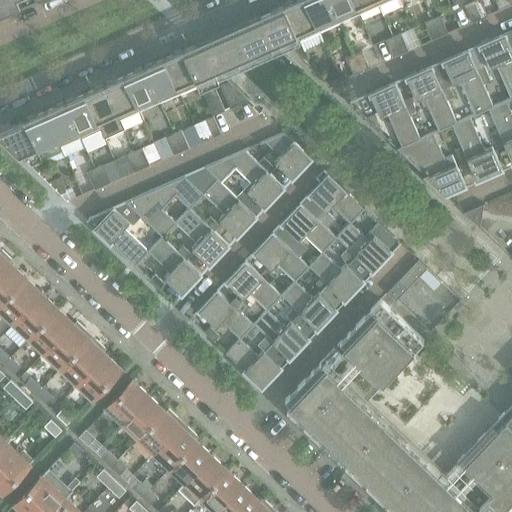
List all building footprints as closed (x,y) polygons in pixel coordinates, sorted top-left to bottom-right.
[(324,41),(306,0),(295,0),(285,5),(300,39),(301,39),(308,55),(305,49),(324,41)] [(339,22),(329,0),(306,0),(324,41),(324,40),(320,31),(339,22)] [(359,13),(353,0),(329,0),(339,22),(359,13)] [(379,4),(376,0),(353,0),(359,13),(379,4)] [(400,0),(376,0),(379,4),(383,14),(403,6),(400,0)] [(487,15),(480,0),(472,0),(471,1),(479,18),(487,15)] [(479,18),(471,1),(464,4),(471,22),(479,18)] [(283,50),(291,46),(303,58),(308,55),(301,39),(300,39),(285,5),(285,4),(284,4),(284,5),(259,16),(252,19),(200,43),(194,45),(184,49),(200,87),(201,87),(213,115),(225,110),(213,82),(226,76),(232,73),(283,50)] [(448,32),(440,15),(432,18),(440,36),(448,32)] [(440,36),(432,18),(424,22),(432,39),(440,36)] [(408,50),(401,32),(393,36),(400,53),(408,50)] [(511,48),(505,33),(479,44),(490,68),(497,64),(511,97),(511,96),(511,48)] [(400,53),(393,36),(385,39),(393,57),(400,53)] [(200,87),(184,49),(183,49),(183,50),(164,58),(179,93),(199,84),(200,87)] [(483,83),(477,67),(468,49),(443,61),(453,83),(460,80),(475,113),(487,108),(493,105),(483,83)] [(369,67),(361,50),(353,53),(361,71),(369,67)] [(361,71),(353,53),(345,57),(353,74),(361,71)] [(179,93),(164,58),(164,57),(163,58),(164,58),(145,67),(160,101),(179,93)] [(442,88),(449,85),(453,83),(443,61),(406,77),(416,100),(424,96),(438,129),(451,123),(457,121),(447,99),(442,88)] [(491,80),(484,64),(477,67),(483,83),(491,80)] [(160,101),(145,67),(144,66),(144,67),(134,71),(125,75),(124,75),(124,76),(140,110),(160,101)] [(140,110),(124,76),(105,84),(120,119),(140,110)] [(250,98),(230,80),(220,84),(230,107),(250,98)] [(410,115),(403,100),(395,82),(370,93),(378,111),(380,116),(387,112),(401,145),(420,137),(410,115)] [(120,119),(105,84),(104,84),(104,85),(85,93),(100,128),(120,119)] [(454,96),(449,85),(442,88),(447,99),(454,96)] [(100,128),(85,93),(85,92),(84,93),(85,93),(66,102),(81,136),(100,128)] [(418,112),(411,97),(403,100),(410,115),(418,112)] [(511,112),(506,99),(493,105),(487,108),(497,130),(504,145),(511,161),(511,112)] [(81,136),(66,102),(65,101),(65,102),(57,106),(46,110),(65,154),(61,145),(81,136)] [(65,154),(46,110),(45,110),(45,111),(26,119),(44,160),(46,163),(65,154)] [(381,129),(374,113),(365,117),(379,131),(381,129)] [(221,133),(213,115),(205,119),(213,136),(221,133)] [(484,150),(469,116),(457,121),(451,123),(461,146),(468,161),(476,180),(478,179),(482,178),(502,168),(492,146),(484,150)] [(44,160),(26,119),(26,118),(25,119),(0,130),(0,134),(31,166),(44,160)] [(189,147),(182,129),(174,133),(181,150),(189,147)] [(312,157),(283,130),(283,131),(283,132),(264,140),(280,154),(274,160),(292,177),(312,157)] [(504,145),(497,130),(490,133),(497,148),(504,145)] [(465,185),(452,154),(444,157),(433,131),(420,137),(401,145),(397,148),(445,193),(446,193),(465,185)] [(181,150),(174,133),(166,136),(173,154),(181,150)] [(468,161),(461,146),(454,149),(461,165),(468,161)] [(150,164),(142,147),(134,150),(142,168),(150,164)] [(264,206),(284,186),(269,172),(260,163),(245,149),(205,166),(207,168),(218,178),(221,181),(234,166),(252,183),(246,189),(264,206)] [(142,168),(134,150),(127,154),(135,171),(142,168)] [(275,167),(265,157),(260,163),(269,172),(275,167)] [(110,182),(102,164),(95,168),(102,185),(110,182)] [(102,185),(95,168),(87,171),(95,189),(102,185)] [(365,208),(328,173),(327,174),(309,193),(323,207),(315,216),(327,227),(335,218),(327,211),(333,205),(351,222),(365,208)] [(162,208),(175,193),(190,207),(204,193),(185,175),(126,201),(142,216),(163,236),(176,222),(162,208)] [(67,191),(60,176),(53,179),(61,194),(67,191)] [(232,192),(221,181),(218,178),(204,193),(224,212),(219,218),(237,235),(256,215),(242,201),(232,192)] [(148,250),(124,227),(130,221),(133,225),(142,216),(126,201),(86,219),(135,265),(148,250)] [(327,227),(315,216),(301,202),(281,222),(300,239),(305,234),(323,251),(337,237),(327,227)] [(479,227),(484,203),(464,212),(479,227)] [(214,230),(205,221),(190,207),(176,222),(197,241),(191,246),(209,264),(228,244),(214,230)] [(219,224),(210,215),(205,221),(214,230),(219,224)] [(392,250),(374,233),(368,239),(351,222),(337,236),(349,248),(358,257),(372,270),(392,250)] [(309,265),(297,254),(287,245),(273,231),(254,251),(272,268),(278,263),(296,280),(309,265)] [(201,273),(187,259),(177,250),(163,236),(149,250),(169,270),(163,275),(181,293),(201,273)] [(302,248),(293,239),(287,245),(297,254),(302,248)] [(192,253),(182,244),(177,250),(187,259),(192,253)] [(358,257),(349,248),(343,253),(353,262),(358,257)] [(0,272),(10,262),(9,261),(11,258),(2,250),(0,252),(0,272)] [(364,279),(346,262),(341,268),(323,251),(310,265),(321,276),(345,299),(364,279)] [(396,300),(418,275),(434,289),(440,282),(425,268),(426,266),(418,259),(387,291),(396,300)] [(269,283),(260,274),(246,260),(226,280),(245,297),(250,291),(269,308),(282,294),(269,283)] [(0,303),(25,277),(10,262),(0,272),(0,303)] [(275,277),(265,268),(260,274),(269,283),(275,277)] [(164,282),(150,269),(145,275),(159,288),(164,282)] [(317,328),(345,299),(321,276),(316,282),(323,289),(320,292),(319,291),(313,297),(296,280),(282,294),(317,328)] [(0,308),(14,321),(41,292),(25,277),(0,303),(0,308)] [(255,323),(242,311),(232,302),(218,289),(198,309),(216,325),(221,320),(239,336),(240,338),(254,323),(255,323)] [(29,336),(57,307),(41,292),(14,321),(29,336)] [(446,472),(410,437),(369,397),(415,349),(423,341),(424,340),(390,307),(381,298),(285,399),(403,511),(498,511),(505,505),(511,497),(511,402),(502,414),(446,472)] [(45,351),(73,322),(57,307),(29,336),(45,351)] [(309,337),(291,320),(285,326),(268,309),(255,323),(254,323),(266,334),(276,343),(289,357),(309,337)] [(61,366),(88,337),(83,332),(86,329),(77,321),(74,324),(73,322),(45,351),(61,366)] [(218,334),(209,325),(204,331),(213,340),(218,334)] [(276,343),(266,334),(261,340),(270,349),(276,343)] [(76,381),(104,352),(102,350),(105,348),(96,339),(93,342),(88,337),(61,366),(76,381)] [(281,366),(263,349),(258,354),(240,338),(227,352),(262,386),(281,366)] [(0,360),(3,364),(11,356),(1,346),(0,346),(0,360)] [(93,396),(120,367),(104,352),(76,381),(93,396)] [(21,365),(11,356),(3,364),(13,373),(21,365)] [(42,386),(32,376),(24,384),(34,393),(42,386)] [(22,390),(10,379),(3,387),(14,397),(22,390)] [(123,422),(149,395),(132,379),(107,406),(123,422)] [(52,395),(42,386),(34,393),(45,403),(52,395)] [(33,401),(22,390),(14,397),(26,408),(33,401)] [(139,436),(165,410),(149,395),(123,422),(139,436)] [(74,416),(63,406),(56,414),(67,424),(74,416)] [(155,451),(180,424),(175,420),(178,417),(169,408),(166,411),(165,410),(139,436),(155,451)] [(62,429),(51,418),(44,425),(55,436),(62,429)] [(170,466),(196,439),(194,438),(197,435),(188,427),(185,429),(180,424),(155,451),(170,466)] [(95,437),(86,428),(79,436),(88,445),(95,437)] [(186,481),(212,454),(196,439),(170,466),(185,480),(186,481)] [(0,487),(3,490),(29,463),(34,458),(33,457),(32,458),(23,449),(19,453),(5,440),(0,445),(0,487)] [(83,449),(74,441),(65,449),(72,455),(79,454),(83,449)] [(118,459),(109,450),(102,458),(111,466),(118,459)] [(202,497),(227,469),(212,454),(186,481),(185,480),(178,488),(195,504),(202,497)] [(119,474),(126,467),(118,459),(111,466),(119,474)] [(51,511),(66,497),(73,490),(49,467),(15,502),(25,511),(51,511)] [(108,486),(115,479),(103,468),(96,475),(108,486)] [(217,511),(243,484),(227,469),(202,497),(217,511)] [(126,489),(115,479),(108,486),(119,497),(126,489)] [(149,488),(140,480),(133,488),(142,496),(149,488)] [(218,511),(246,511),(259,499),(243,484),(217,511),(218,511)] [(151,504),(158,497),(149,488),(142,496),(151,504)] [(80,511),(66,497),(51,511),(80,511)] [(272,511),(269,509),(272,507),(263,498),(261,501),(259,499),(246,511),(272,511)] [(145,511),(148,510),(136,499),(129,507),(134,511),(145,511)]
